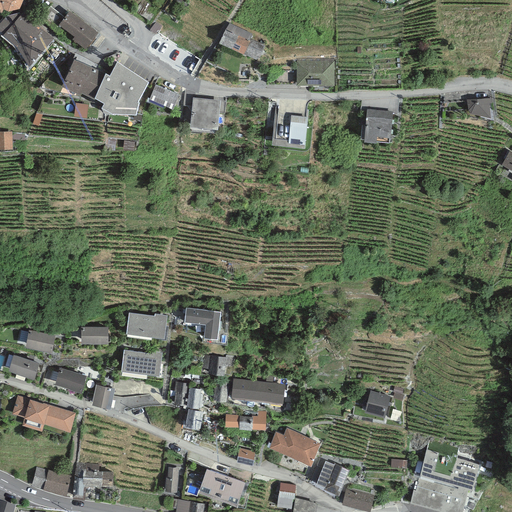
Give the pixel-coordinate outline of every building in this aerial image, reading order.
[(22,0),(0,0),(0,10),(1,11),(3,7),(8,10),(20,7),(22,0)] [(64,18),(50,6),(39,18),(53,30),(59,24),(64,18)] [(69,10),(64,18),(59,24),(74,35),(75,40),(85,49),(98,33),(69,10)] [(31,37),(40,27),(23,11),(6,16),(0,22),(0,30),(3,33),(16,45),(27,34),(31,37)] [(252,34),(229,23),(219,42),(258,60),(264,45),(250,39),(252,34)] [(146,51),(157,58),(168,41),(157,34),(146,51)] [(157,58),(190,80),(201,63),(168,41),(157,58)] [(296,85),(334,85),(334,58),(296,58),(296,85)] [(105,72),(74,59),(62,86),(80,94),(81,92),(94,98),(95,97),(105,72)] [(109,75),(105,72),(95,97),(104,101),(101,106),(103,107),(103,113),(115,114),(116,112),(136,113),(139,102),(138,101),(148,81),(117,61),(109,75)] [(179,94),(155,84),(149,98),(172,108),(179,94)] [(220,100),(192,97),(190,125),(217,128),(220,100)] [(492,98),(467,99),(468,109),(471,113),(490,117),(489,103),(492,102),(492,98)] [(88,119),(90,104),(77,102),(75,117),(88,119)] [(392,111),(367,109),(364,140),(376,141),(376,140),(389,141),(392,111)] [(307,116),(291,114),(288,141),(304,143),(307,116)] [(0,148),(12,148),(12,131),(0,131),(0,148)] [(511,178),(511,179),(511,178),(511,151),(510,150),(502,164),(511,170),(511,178)] [(223,313),(188,309),(186,323),(207,326),(206,338),(219,339),(223,313)] [(131,315),(129,334),(161,338),(163,319),(131,315)] [(85,325),(84,343),(106,345),(108,327),(85,325)] [(29,329),(25,346),(52,352),(55,335),(29,329)] [(126,352),(124,371),(156,375),(159,357),(126,352)] [(12,354),(5,371),(34,382),(40,365),(12,354)] [(235,356),(226,355),(226,357),(210,355),(210,356),(203,356),(201,368),(209,368),(208,374),(225,375),(225,364),(234,365),(235,356)] [(61,367),(56,387),(80,393),(85,373),(61,367)] [(216,377),(213,399),(226,401),(229,379),(216,377)] [(285,384),(233,378),(231,397),(283,402),(285,384)] [(186,406),(189,386),(189,383),(176,381),(174,391),(175,391),(173,405),(186,406)] [(189,386),(186,406),(199,408),(202,388),(189,386)] [(97,387),(92,403),(108,407),(112,391),(97,387)] [(370,390),(364,412),(384,417),(390,396),(370,390)] [(75,412),(17,395),(12,414),(24,418),(22,425),(42,430),(44,423),(70,431),(75,412)] [(266,412),(258,411),(258,415),(251,415),(251,417),(252,417),(252,429),(265,429),(266,412)] [(202,414),(191,412),(187,426),(198,429),(202,414)] [(240,415),(225,414),(225,426),(239,427),(239,416),(240,415)] [(251,417),(239,416),(239,427),(239,429),(252,430),(252,429),(252,417),(251,417)] [(320,442),(286,428),(284,435),(275,431),(269,447),(311,464),(320,442)] [(240,461),(255,463),(256,449),(241,448),(240,461)] [(426,449),(420,474),(458,484),(468,487),(473,488),(479,463),(426,449)] [(334,464),(325,460),(316,482),(325,486),(324,488),(339,494),(349,469),(335,463),(334,464)] [(101,464),(76,463),(74,475),(73,498),(85,499),(86,486),(101,486),(102,471),(101,471),(101,464)] [(42,489),(48,469),(36,466),(31,486),(42,489)] [(179,467),(168,467),(168,476),(166,476),(165,491),(178,492),(179,467)] [(206,468),(198,491),(237,505),(245,482),(206,468)] [(66,495),(71,475),(48,469),(42,489),(66,495)] [(113,471),(102,471),(101,486),(112,487),(113,471)] [(457,488),(419,478),(416,489),(413,489),(410,501),(450,511),(461,511),(468,487),(458,484),(457,488)] [(282,481),(279,505),(294,508),(297,483),(282,481)] [(374,496),(346,489),(342,504),(370,511),(374,496)] [(203,511),(205,504),(178,499),(175,511),(203,511)] [(312,511),(314,503),(298,501),(296,511),(312,511)] [(13,511),(15,507),(0,502),(0,511),(13,511)]
